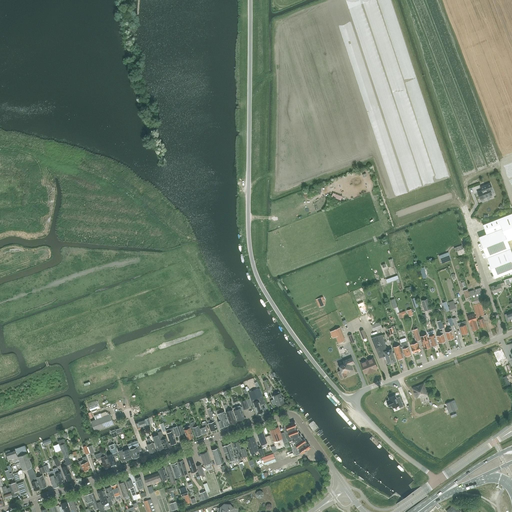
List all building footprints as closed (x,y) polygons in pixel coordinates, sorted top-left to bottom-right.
[(477,192),(479,197),(480,200),(492,195),(490,190),(492,189),(490,183),(481,187),(482,187),(483,189),(482,189),(482,190),(477,192)] [(486,234),(479,237),(495,278),(511,271),(511,253),(507,241),(511,238),(511,212),(483,224),(486,234)] [(451,259),(449,254),(440,258),(441,263),(451,259)] [(493,293),(502,290),(501,286),(504,285),(503,282),(491,286),(493,293)] [(483,294),(471,298),(472,305),(473,304),(481,328),(487,326),(485,322),(488,321),(486,314),(485,315),(481,302),(485,301),(483,294)] [(425,311),(430,309),(427,299),(422,301),(425,311)] [(450,312),(456,310),(455,307),(455,306),(453,301),(447,303),(450,312)] [(476,321),(477,320),(474,314),(467,316),(472,330),(478,328),(476,321)] [(462,334),(465,333),(466,333),(468,332),(466,325),(467,325),(465,321),(458,323),(462,334)] [(373,331),(382,328),(380,322),(371,325),(373,331)] [(448,331),(445,332),(448,339),(449,339),(451,339),(451,338),(454,337),(451,327),(447,329),(448,331)] [(339,328),(332,330),(335,337),(338,343),(345,341),(339,328)] [(416,341),(421,340),(417,328),(412,330),(413,330),(416,341)] [(440,335),(437,336),(439,343),(440,342),(441,343),(443,342),(445,341),(442,331),(439,332),(440,335)] [(420,336),(421,340),(424,349),(431,347),(426,334),(420,336)] [(429,336),(430,339),(432,346),(433,346),(435,346),(435,345),(438,344),(434,334),(429,336)] [(386,350),(386,349),(387,348),(382,335),(371,338),(378,355),(379,358),(384,357),(385,359),(386,359),(388,364),(396,361),(392,349),(386,350)] [(409,355),(411,354),(405,338),(399,340),(405,356),(408,356),(409,355)] [(413,353),(420,351),(418,342),(410,344),(413,353)] [(397,360),(403,358),(401,353),(403,352),(400,345),(393,347),(397,360)] [(343,346),(337,348),(340,355),(346,353),(343,346)] [(497,366),(499,365),(501,364),(500,361),(506,359),(502,349),(494,353),(498,362),(495,363),(497,366)] [(341,370),(338,371),(341,379),(347,376),(346,374),(350,372),(350,371),(353,370),(352,365),(355,364),(352,357),(343,361),(344,363),(339,365),(341,370)] [(366,360),(371,372),(375,370),(377,369),(373,358),(366,360)] [(367,374),(371,372),(366,360),(360,363),(364,374),(367,373),(367,374)] [(420,398),(428,395),(423,383),(412,388),(416,398),(419,397),(420,398)] [(263,396),(260,388),(249,392),(252,401),(252,402),(254,402),(258,414),(263,412),(261,405),(266,403),(264,396),(263,396)] [(284,403),(283,400),(284,398),(282,397),(280,393),(279,391),(275,393),(276,395),(273,396),(274,399),(271,400),(272,404),(276,403),(277,406),(284,403)] [(387,400),(385,400),(387,403),(388,403),(389,405),(396,402),(396,404),(399,403),(396,397),(394,398),(393,396),(386,398),(387,400)] [(237,421),(245,418),(242,410),(249,407),(249,406),(252,405),(250,399),(240,402),(242,407),(241,407),(240,405),(233,408),(237,421)] [(449,412),(458,409),(454,400),(446,403),(448,409),(447,410),(448,412),(449,411),(449,412)] [(224,408),(226,412),(230,424),(236,422),(233,413),(230,413),(229,411),(229,410),(228,407),(224,408)] [(210,408),(207,408),(209,412),(208,412),(212,422),(208,423),(211,431),(217,429),(215,421),(215,420),(213,415),(212,411),(211,411),(210,408)] [(219,410),(216,410),(218,414),(217,414),(218,414),(220,421),(218,422),(220,428),(225,426),(220,413),(219,410)] [(224,411),(220,413),(225,426),(229,425),(224,411)] [(95,431),(114,424),(110,414),(91,421),(95,431)] [(192,422),(191,420),(189,420),(192,428),(193,428),(196,436),(201,435),(198,426),(196,426),(195,424),(194,421),(192,422)] [(202,434),(208,432),(206,426),(208,425),(206,422),(201,424),(203,427),(200,428),(202,434)] [(284,428),(283,428),(285,432),(286,431),(291,446),(296,445),(302,454),(310,448),(304,440),(303,438),(302,436),(301,437),(299,434),(294,422),(285,425),(286,427),(284,428)] [(190,428),(189,425),(183,427),(184,430),(187,440),(194,437),(190,428)] [(180,435),(177,426),(169,429),(170,432),(167,433),(171,445),(172,444),(173,445),(175,444),(175,443),(176,443),(173,434),(175,433),(176,436),(180,435)] [(280,433),(278,427),(270,430),(274,441),(282,438),(284,442),(287,441),(284,432),(280,433)] [(165,436),(163,436),(162,431),(161,431),(158,432),(160,437),(164,448),(169,446),(167,438),(166,436),(165,436)] [(265,437),(263,432),(257,434),(261,444),(263,449),(263,448),(265,447),(266,445),(265,443),(267,442),(267,443),(268,442),(270,445),(273,444),(269,436),(266,437),(267,437),(265,437)] [(158,434),(153,436),(155,443),(157,450),(163,448),(160,441),(158,434)] [(251,453),(255,451),(258,450),(260,455),(264,454),(262,447),(258,448),(253,436),(245,439),(251,453)] [(58,441),(61,450),(66,462),(64,463),(65,466),(62,467),(64,473),(67,481),(72,479),(69,471),(67,466),(71,464),(68,456),(70,455),(64,439),(58,441)] [(130,450),(133,458),(143,455),(140,446),(138,440),(128,444),(130,450)] [(151,443),(151,441),(148,442),(149,444),(147,445),(150,453),(155,451),(153,443),(151,443)] [(242,451),(239,441),(233,443),(238,459),(239,458),(239,459),(240,459),(242,459),(243,458),(243,457),(244,457),(247,456),(245,450),(242,451)] [(112,453),(107,455),(108,459),(107,459),(110,466),(116,464),(114,456),(118,454),(117,449),(114,443),(112,444),(109,445),(110,448),(111,451),(112,451),(112,453)] [(238,458),(236,459),(230,444),(224,446),(223,447),(225,453),(226,452),(229,461),(231,460),(233,464),(239,462),(238,458)] [(18,450),(7,454),(9,460),(18,456),(20,460),(20,462),(23,470),(27,469),(34,491),(40,489),(36,477),(28,453),(25,446),(17,449),(18,450)] [(124,451),(127,460),(132,458),(128,447),(123,449),(124,451)] [(217,465),(223,463),(218,448),(212,450),(217,465)] [(122,462),(127,460),(123,449),(118,450),(122,462)] [(104,451),(95,455),(96,459),(101,458),(105,469),(110,467),(110,466),(107,459),(106,455),(104,451)] [(207,464),(208,464),(209,463),(210,462),(207,452),(200,454),(204,465),(206,464),(207,464)] [(84,471),(88,469),(88,468),(91,467),(86,456),(82,458),(83,460),(79,462),(83,471),(84,470),(84,471)] [(191,472),(197,470),(192,457),(187,459),(191,472)] [(182,475),(187,473),(183,460),(178,462),(182,475)] [(176,477),(181,476),(177,462),(171,464),(176,477)] [(169,465),(165,467),(171,484),(175,482),(169,465)] [(59,484),(64,482),(60,472),(59,472),(57,467),(53,469),(59,484)] [(162,481),(163,481),(168,479),(164,467),(158,469),(162,481)] [(50,472),(48,473),(49,477),(53,488),(59,486),(55,475),(53,471),(50,472)] [(14,475),(16,482),(18,488),(19,490),(21,495),(28,493),(25,485),(24,481),(23,481),(20,479),(25,477),(23,472),(14,475)] [(147,486),(161,480),(159,473),(144,478),(147,486)] [(41,488),(46,486),(42,475),(37,477),(41,488)] [(139,488),(144,487),(140,477),(135,478),(139,488)] [(131,480),(126,482),(128,488),(129,490),(130,489),(134,500),(138,498),(136,494),(133,486),(131,480)] [(19,490),(18,488),(16,482),(9,485),(13,496),(14,496),(14,497),(16,496),(17,495),(18,495),(17,491),(19,490)] [(124,482),(119,483),(124,497),(124,496),(126,501),(128,500),(131,499),(129,495),(124,482)] [(116,499),(121,497),(116,484),(112,486),(116,499)] [(7,489),(6,486),(2,487),(4,492),(3,492),(6,499),(13,497),(9,487),(7,489)] [(110,506),(113,505),(111,498),(114,497),(111,486),(105,488),(108,496),(109,498),(107,498),(110,506)] [(100,511),(105,510),(103,506),(105,506),(104,504),(108,502),(103,489),(97,491),(101,501),(97,503),(98,508),(100,511)] [(202,500),(208,498),(205,491),(200,493),(202,500)] [(98,508),(97,503),(93,492),(85,495),(87,502),(86,502),(87,507),(93,504),(95,509),(98,508)] [(71,511),(78,511),(74,500),(68,502),(71,511)] [(63,511),(70,511),(67,502),(61,504),(63,511)] [(176,502),(170,504),(172,510),(178,508),(176,502)]
